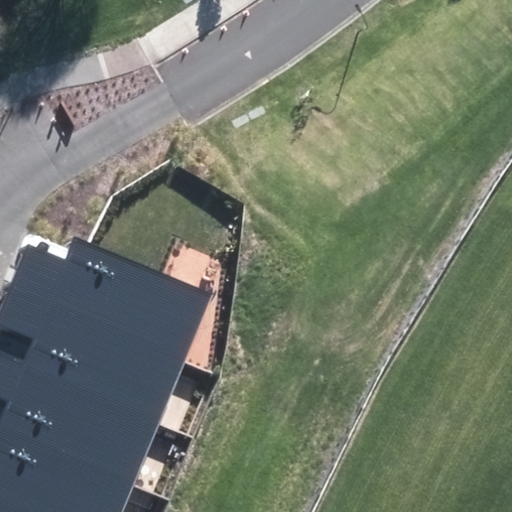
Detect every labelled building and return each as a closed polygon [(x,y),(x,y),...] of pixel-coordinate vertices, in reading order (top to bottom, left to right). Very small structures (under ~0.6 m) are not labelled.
[(42,296),(175,349),(200,288),(67,235),(42,296)] [(18,357),(151,410),(175,349),(42,296),(18,357)] [(0,401),(0,420),(126,471),(151,410),(18,357),(0,401)] [(0,491),(51,511),(109,511),(126,471),(0,420),(0,491)] [(0,511),(51,511),(0,491),(0,511)]
